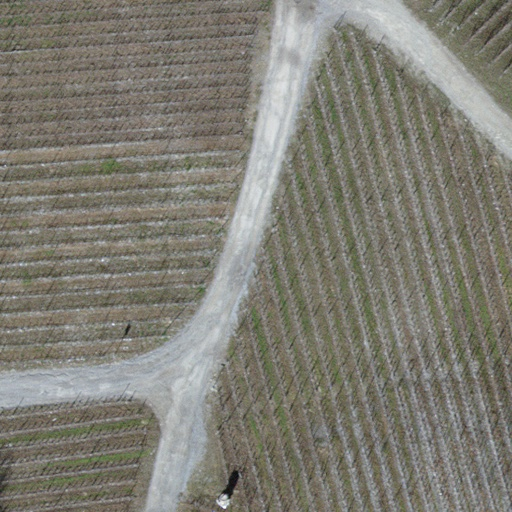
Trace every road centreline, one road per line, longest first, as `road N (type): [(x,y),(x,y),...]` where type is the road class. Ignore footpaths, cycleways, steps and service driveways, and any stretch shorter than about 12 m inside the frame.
road 1 (track): [(196,387),(315,0)]
road 2 (track): [(367,0),(511,142)]
road 3 (track): [(196,387),(95,384),(0,397)]
road 4 (track): [(164,511),(196,387)]
